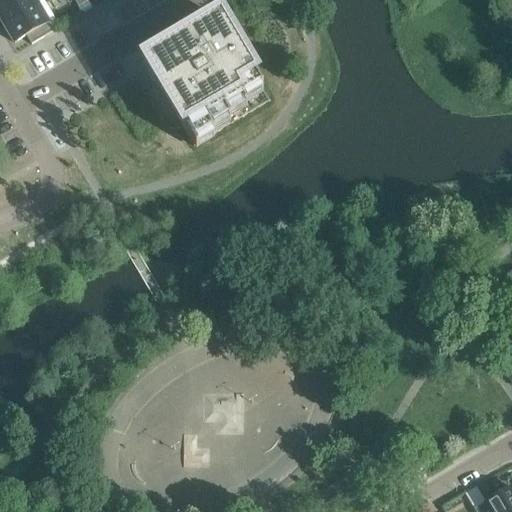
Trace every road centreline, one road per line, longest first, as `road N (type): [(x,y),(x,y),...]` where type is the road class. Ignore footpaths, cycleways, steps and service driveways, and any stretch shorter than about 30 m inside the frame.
road 1 (residential): [(198,0),(18,108)]
road 2 (residential): [(0,207),(54,170),(18,108)]
